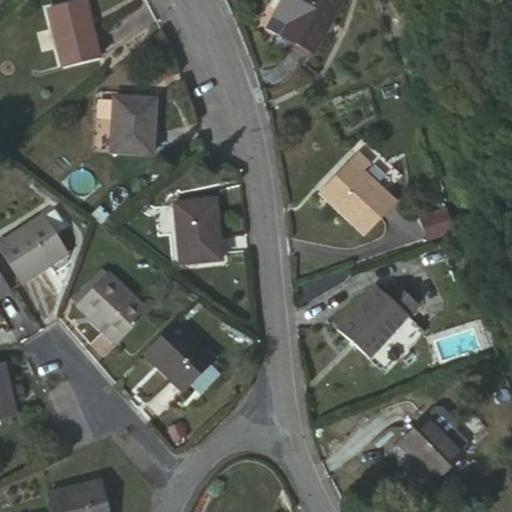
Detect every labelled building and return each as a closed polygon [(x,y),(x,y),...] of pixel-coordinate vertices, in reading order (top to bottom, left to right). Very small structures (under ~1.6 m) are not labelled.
[(95,0),(93,0),(55,8),(56,9),(66,66),(106,58),(95,0)] [(300,34),(293,46),(327,64),(359,7),(347,0),(298,0),(285,25),(300,34)] [(164,102),(121,100),(119,157),(163,159),(164,142),(164,102)] [(368,168),(330,210),(374,248),(406,214),(375,187),(381,178),(368,168)] [(183,270),(227,267),(225,202),(180,205),(183,270)] [(440,247),(461,239),(453,215),(431,223),(440,247)] [(51,230),(63,248),(75,239),(63,223),(51,230)] [(74,265),(63,248),(51,230),(49,228),(7,255),(32,294),(74,265)] [(124,349),(158,320),(121,276),(88,305),(124,349)] [(0,311),(15,302),(0,278),(0,311)] [(413,327),(425,313),(400,292),(390,304),(379,296),(341,341),(377,371),(413,327)] [(413,327),(377,371),(393,384),(429,341),(413,327)] [(220,373),(182,330),(152,358),(189,402),(220,373)] [(0,436),(23,431),(19,416),(9,376),(0,378),(0,436)] [(445,417),(436,426),(409,453),(447,492),(475,465),(472,462),(478,456),(478,449),(468,439),(467,432),(453,417),(445,417)] [(114,511),(110,493),(56,505),(57,511),(114,511)]
